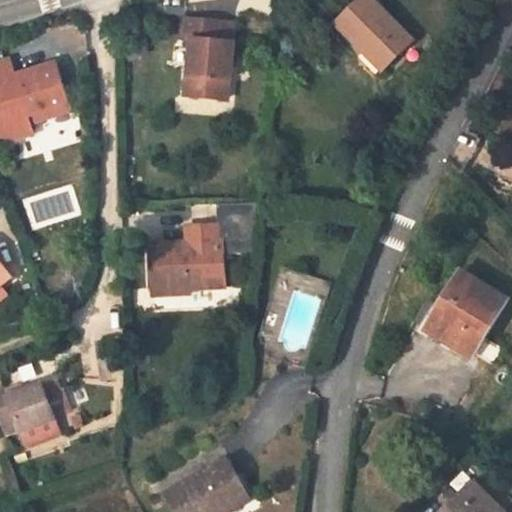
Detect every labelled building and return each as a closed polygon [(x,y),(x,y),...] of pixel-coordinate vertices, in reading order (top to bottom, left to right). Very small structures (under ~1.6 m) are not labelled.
[(413,52),(367,7),(335,35),(380,82),(413,52)] [(154,34),(146,34),(145,46),(154,46),(154,34)] [(188,59),(196,60),(193,116),(230,118),(232,100),(239,100),(240,62),(230,62),(231,40),(189,36),(188,59)] [(0,122),(0,129),(9,155),(38,146),(34,136),(31,127),(73,113),(60,75),(19,88),(12,72),(0,76),(0,105),(0,106),(5,121),(0,122)] [(76,122),(73,113),(31,127),(34,136),(76,122)] [(221,242),(190,243),(191,260),(154,263),(155,302),(192,300),(194,307),(231,305),(228,258),(222,259),(221,242)] [(0,292),(10,286),(0,268),(0,292)] [(464,287),(428,345),(473,374),(509,315),(464,287)] [(192,300),(155,302),(156,316),(194,314),(194,307),(192,300)] [(120,353),(101,355),(105,382),(123,379),(120,353)] [(12,407),(25,404),(23,397),(11,400),(12,407)] [(25,404),(12,407),(11,400),(0,402),(0,439),(14,436),(21,465),(59,456),(45,400),(25,404)] [(255,511),(234,473),(171,508),(172,511),(255,511)] [(489,511),(477,500),(465,511),(489,511)]
